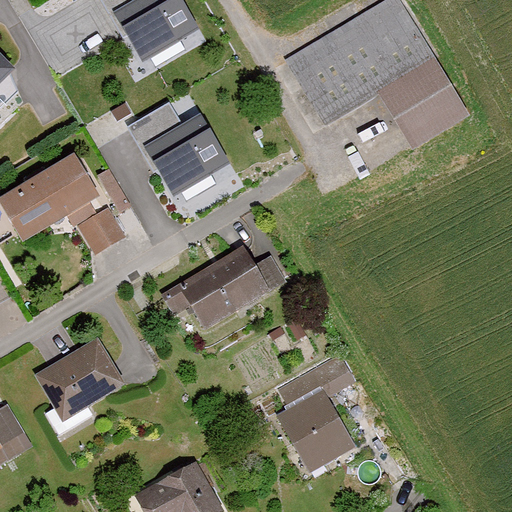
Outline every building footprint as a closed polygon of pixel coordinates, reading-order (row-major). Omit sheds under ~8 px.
[(142,0),(117,15),(146,62),(204,27),(188,0),(142,0)] [(403,0),(387,0),(290,58),(329,123),(383,91),(439,58),(403,0)] [(0,57),(0,87),(15,73),(0,57)] [(473,116),(439,58),(383,91),(418,149),(473,116)] [(143,152),(171,199),(229,164),(201,117),(143,152)] [(0,203),(0,209),(22,246),(100,200),(75,159),(0,203)] [(106,210),(77,228),(94,257),(124,239),(106,210)] [(181,285),(210,333),(278,293),(248,244),(181,285)] [(39,378),(65,421),(126,384),(100,341),(39,378)] [(280,418),(313,473),(360,445),(326,390),(280,418)] [(0,470),(36,448),(9,406),(0,411),(0,470)] [(198,462),(139,497),(148,511),(225,511),(227,511),(198,462)]
